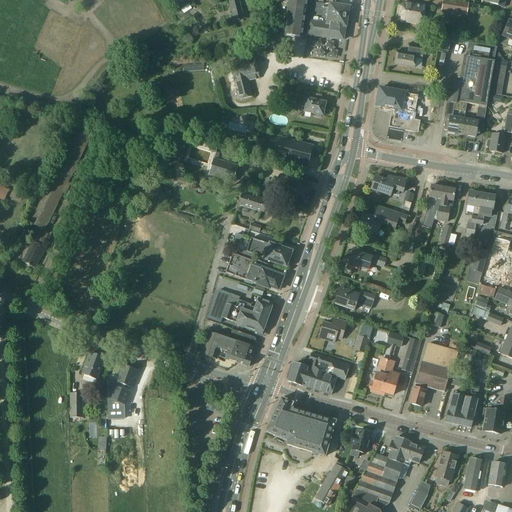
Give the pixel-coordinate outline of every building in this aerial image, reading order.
[(173,0),(179,10),(194,0),(173,0)] [(236,0),(228,2),(234,23),(244,20),(239,0),(236,0)] [(287,0),(283,35),(301,38),(302,33),(307,34),(307,35),(308,35),(343,40),(345,27),(347,15),(349,14),(349,10),(348,9),(348,8),(330,5),(325,5),(325,9),(322,9),(305,6),(306,0),(287,0)] [(467,16),(469,3),(448,0),(442,0),(441,12),(467,16)] [(423,8),(404,5),(401,22),(421,25),(423,8)] [(273,10),(269,33),(275,34),(279,10),(273,10)] [(511,22),(505,38),(504,38),(501,45),(506,47),(509,40),(511,41),(511,22)] [(450,40),(436,38),(433,49),(448,52),(450,40)] [(486,108),(494,62),(496,47),(469,43),(466,58),(463,57),(458,89),(450,88),(447,103),(445,115),(453,116),(455,105),(456,105),(456,102),(486,108)] [(394,65),(405,67),(406,68),(410,69),(411,68),(414,68),(415,58),(421,59),(423,48),(409,46),(408,53),(396,51),(394,65)] [(253,56),(229,62),(239,100),(252,97),(248,81),(259,78),(253,56)] [(503,86),(504,80),(493,78),(492,83),(503,86)] [(397,92),(379,88),(376,106),(392,109),(389,127),(417,133),(419,122),(413,121),(415,114),(401,111),(404,93),(397,92)] [(302,101),(301,107),(305,107),(304,112),(315,115),(314,116),(320,118),(321,116),(323,116),(325,103),(315,101),(317,95),(304,92),(302,101)] [(486,109),(478,108),(476,120),(484,122),(486,109)] [(447,133),(461,136),(464,120),(450,118),(446,117),(444,130),(448,131),(447,133)] [(61,127),(63,121),(51,118),(49,124),(61,127)] [(478,123),(464,120),(461,136),(475,138),(478,123)] [(73,125),(46,180),(26,221),(44,230),(69,180),(92,134),(73,125)] [(487,149),(489,149),(489,152),(503,154),(505,137),(492,135),(491,141),(489,140),(487,142),(486,147),(487,149)] [(303,150),(304,145),(282,140),(279,154),(288,157),(287,162),(306,167),(310,152),(303,150)] [(208,176),(232,183),(237,167),(213,160),(208,176)] [(395,179),(394,181),(388,179),(387,182),(375,178),(371,190),(390,197),(390,195),(397,196),(399,192),(402,193),(404,188),(405,180),(395,179)] [(162,189),(148,184),(143,199),(158,204),(162,189)] [(287,184),(283,198),(306,204),(310,191),(299,188),(300,187),(293,185),(292,186),(287,184)] [(8,190),(0,186),(0,200),(3,202),(8,190)] [(430,220),(435,220),(436,212),(439,212),(443,188),(431,186),(429,198),(436,199),(434,211),(431,210),(430,220)] [(455,190),(443,188),(439,212),(437,221),(447,222),(449,208),(446,207),(447,201),(453,202),(455,190)] [(404,201),(410,203),(413,194),(407,192),(404,201)] [(478,215),(479,208),(482,195),(469,192),(467,206),(474,207),(473,214),(478,215)] [(242,195),(238,206),(268,215),(271,204),(264,202),(264,200),(257,198),(257,199),(242,195)] [(479,208),(478,215),(478,216),(483,217),(483,216),(490,217),(491,210),(492,210),(494,197),(482,195),(479,208)] [(511,228),(511,200),(509,200),(506,213),(504,213),(501,229),(508,231),(509,228),(511,228)] [(380,224),(391,228),(391,227),(393,228),(397,229),(398,228),(400,223),(404,225),(407,217),(378,207),(374,218),(363,214),(358,230),(376,236),(380,224)] [(75,218),(69,216),(62,230),(68,233),(75,218)] [(474,237),(476,224),(478,217),(472,216),(471,223),(468,223),(467,228),(468,228),(466,235),(474,237)] [(261,226),(251,223),(249,229),(259,233),(261,226)] [(445,225),(439,247),(446,249),(452,227),(445,225)] [(25,226),(23,232),(33,236),(36,231),(25,226)] [(19,238),(16,245),(24,249),(27,243),(19,238)] [(38,245),(33,242),(23,262),(28,264),(28,265),(30,266),(30,265),(35,268),(42,254),(43,254),(48,243),(41,239),(38,245)] [(246,252),(259,257),(265,259),(264,260),(286,267),(291,252),(269,245),(264,244),(251,239),(246,252)] [(414,244),(412,250),(422,253),(424,246),(414,244)] [(477,249),(471,270),(482,274),(488,252),(477,249)] [(353,252),(348,265),(367,272),(370,264),(383,268),(386,261),(366,253),(365,256),(353,252)] [(486,265),(501,269),(505,257),(489,252),(486,265)] [(253,261),(234,255),(230,265),(227,274),(239,279),(240,278),(246,280),(257,284),(269,289),(270,287),(277,290),(282,278),(262,270),(262,271),(251,267),(253,261)] [(501,269),(486,265),(483,277),(498,282),(501,269)] [(406,269),(400,267),(396,279),(402,281),(406,269)] [(361,292),(360,296),(340,289),(335,305),(354,311),(356,305),(370,310),(374,297),(361,292)] [(511,307),(508,315),(511,316),(511,294),(500,289),(495,301),(511,307)] [(222,318),(236,323),(243,303),(238,301),(239,299),(219,291),(216,301),(209,319),(221,323),(222,318)] [(478,297),(474,307),(488,314),(491,308),(486,306),(488,301),(478,297)] [(243,303),(236,323),(236,324),(242,327),(242,328),(262,335),(272,305),(258,300),(255,309),(250,307),(250,305),(243,303)] [(448,313),(450,306),(443,303),(440,311),(448,313)] [(485,312),(474,308),(471,315),(470,315),(469,318),(476,321),(477,318),(482,320),(485,312)] [(429,325),(440,329),(444,317),(432,314),(429,325)] [(503,320),(490,315),(487,321),(500,327),(503,320)] [(341,341),(346,324),(338,321),(336,328),(327,325),(327,324),(323,323),(321,327),(322,327),(318,339),(334,344),(335,339),(341,341)] [(419,331),(413,326),(408,333),(414,338),(419,331)] [(391,334),(388,344),(400,347),(403,338),(391,334)] [(252,349),(224,339),(210,335),(203,356),(216,360),(217,357),(248,368),(248,366),(251,365),(251,363),(250,362),(250,360),(249,359),(252,349)] [(353,352),(364,355),(368,340),(357,337),(353,352)] [(511,360),(511,344),(506,342),(503,348),(501,347),(498,353),(501,354),(500,355),(511,360)] [(478,343),(475,350),(488,356),(491,348),(478,343)] [(428,344),(423,364),(421,364),(409,404),(420,407),(425,392),(426,393),(427,388),(444,393),(450,372),(452,373),(458,352),(428,344)] [(97,381),(104,360),(89,354),(82,375),(97,381)] [(288,382),(306,388),(309,379),(310,379),(315,364),(319,365),(322,357),(311,354),(309,362),(312,363),(310,370),(293,364),(288,382)] [(349,367),(322,357),(319,365),(315,364),(310,379),(309,379),(306,388),(320,392),(330,396),(336,378),(334,378),(335,376),(344,379),(343,381),(344,381),(349,367)] [(415,361),(404,358),(401,370),(411,373),(415,361)] [(378,392),(392,396),(400,373),(400,372),(400,371),(400,370),(399,370),(399,369),(399,368),(398,368),(397,368),(396,368),(395,368),(394,368),(393,369),(393,370),(392,370),(392,369),(391,369),(393,364),(385,361),(383,367),(382,367),(379,375),(377,375),(374,384),(371,383),(368,392),(377,395),(378,392)] [(504,372),(492,366),(489,372),(502,377),(504,372)] [(137,372),(122,367),(116,383),(131,388),(137,372)] [(471,385),(469,392),(478,394),(479,387),(471,385)] [(458,426),(466,393),(459,391),(459,393),(453,392),(450,406),(449,406),(448,411),(446,423),(458,426)] [(478,396),(466,393),(458,426),(470,429),(473,417),(474,418),(475,412),(474,412),(478,396)] [(70,419),(83,419),(82,395),(69,395),(70,419)] [(485,418),(483,431),(501,434),(507,399),(501,398),(500,406),(497,405),(495,412),(487,410),(484,409),(483,417),(485,418)] [(291,408),(292,404),(281,399),(266,432),(287,442),(286,445),(325,458),(335,422),(294,410),(294,409),(291,408)] [(365,454),(370,435),(369,435),(368,432),(364,431),(363,433),(357,431),(355,437),(353,437),(351,444),(353,445),(351,450),(352,450),(350,456),(357,458),(359,452),(365,454)] [(379,511),(379,510),(389,504),(403,465),(411,444),(411,443),(395,437),(394,442),(392,441),(388,451),(390,452),(388,459),(375,454),(353,495),(344,511),(379,511)] [(424,449),(411,444),(403,465),(409,467),(411,462),(418,464),(424,449)] [(436,477),(434,484),(435,486),(444,489),(447,487),(449,481),(450,482),(457,457),(443,453),(436,477)] [(477,490),(478,484),(479,478),(482,462),(469,459),(466,475),(464,487),(465,489),(475,491),(477,490)] [(339,460),(336,466),(315,499),(327,506),(343,481),(349,485),(353,479),(347,475),(348,473),(351,468),(339,460)] [(506,466),(492,463),(488,485),(503,487),(506,466)] [(346,489),(342,497),(349,500),(353,493),(346,489)] [(417,491),(410,505),(420,510),(427,496),(417,491)] [(484,511),(487,511),(493,511),(496,505),(487,502),(484,511)]
